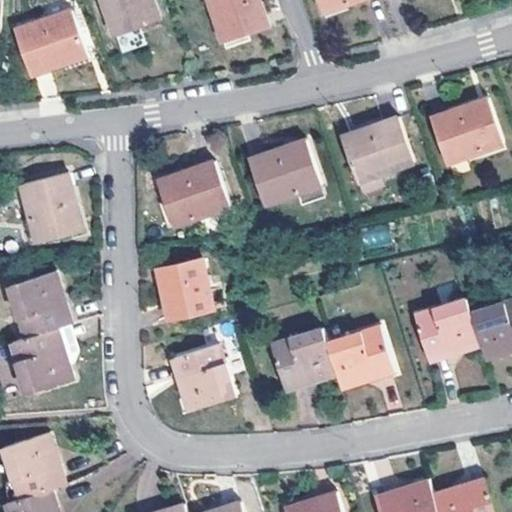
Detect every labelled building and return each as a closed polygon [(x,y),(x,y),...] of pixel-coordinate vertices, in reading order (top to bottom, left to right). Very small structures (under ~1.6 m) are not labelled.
[(105,0),(119,35),(158,20),(150,0),(105,0)] [(150,0),(158,20),(163,18),(156,0),(150,0)] [(256,0),(210,0),(225,39),(265,24),(262,16),(256,0)] [(270,22),(261,0),(256,0),(262,16),(265,24),(270,22)] [(320,0),(324,13),(364,0),(320,0)] [(78,13),(76,8),(52,16),(54,21),(78,13)] [(54,21),(52,16),(18,28),(33,73),(92,53),(78,13),(54,21)] [(489,102),(466,110),(467,115),(491,107),(489,102)] [(504,145),(491,107),(467,115),(466,110),(432,121),(447,164),(504,145)] [(414,165),(399,119),(365,131),(367,137),(343,144),(355,184),(414,165)] [(341,139),(343,144),(367,137),(365,131),(341,139)] [(284,156),(309,148),(307,143),(283,150),(284,156)] [(322,187),(309,148),(284,156),(283,150),(249,162),(263,206),(298,195),(322,187)] [(229,209),(215,164),(181,175),(182,180),(159,187),(171,227),(229,209)] [(71,209),(77,207),(68,173),(22,185),(36,243),(77,234),(71,209)] [(158,183),(159,187),(182,180),(181,175),(158,183)] [(326,198),(322,187),(298,195),(302,206),(326,198)] [(83,233),(77,207),(71,209),(77,234),(83,233)] [(370,226),(366,241),(384,245),(387,230),(370,226)] [(216,309),(202,257),(160,269),(166,289),(169,299),(164,300),(170,321),(216,309)] [(58,327),(73,322),(68,305),(57,271),(11,285),(27,337),(58,327)] [(432,361),(483,345),(474,314),(469,300),(417,317),(432,361)] [(511,302),(474,314),(483,345),(488,358),(511,350),(511,302)] [(381,326),(330,344),(341,376),(345,390),(396,372),(381,326)] [(27,337),(13,341),(29,394),(75,380),(58,327),(27,337)] [(330,344),(326,330),(274,349),(290,394),(341,376),(330,344)] [(236,394),(220,342),(173,358),(190,409),(236,394)] [(52,488),(65,483),(59,465),(48,432),(5,446),(21,497),(52,488)] [(498,511),(485,474),(434,492),(440,511),(498,511)] [(440,511),(434,492),(429,478),(379,496),(384,511),(440,511)] [(21,497),(7,502),(10,511),(59,511),(52,488),(21,497)] [(341,511),(335,491),(285,507),(286,511),(341,511)] [(246,511),(242,501),(207,511),(246,511)]
